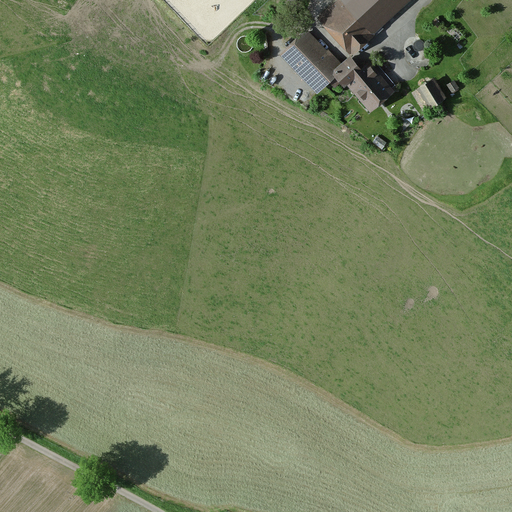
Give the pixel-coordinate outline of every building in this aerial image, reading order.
[(294,9),(298,4),(293,0),(288,0),(287,2),(294,9)] [(323,17),(350,47),(367,32),(366,31),(398,0),(343,0),(346,3),(343,5),(340,2),(323,17)] [(313,74),(323,84),(329,78),(344,65),(335,56),(331,59),(305,32),(285,51),(310,77),(313,74)] [(344,65),(329,78),(333,83),(340,77),(345,82),(350,77),(360,88),(357,91),(369,106),(387,89),(364,63),(361,66),(362,67),(359,69),(350,59),(344,65)] [(440,94),(433,83),(423,89),(422,87),(415,91),(423,104),(440,94)]
